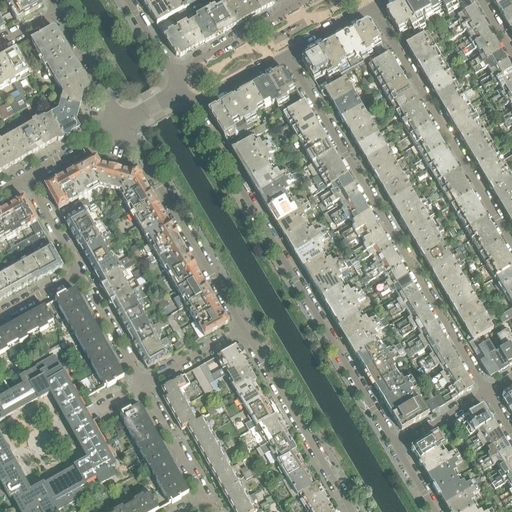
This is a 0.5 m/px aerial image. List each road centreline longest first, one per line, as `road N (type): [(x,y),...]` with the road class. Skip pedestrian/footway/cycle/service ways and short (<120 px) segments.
road 1 (residential): [(395,446),(191,108)]
road 2 (residential): [(286,55),(486,392)]
road 3 (residential): [(371,6),(511,246)]
road 4 (residential): [(120,125),(243,329)]
road 5 (residential): [(243,329),(350,511)]
road 6 (residential): [(288,9),(172,75)]
road 7 (residential): [(78,271),(143,386)]
road 8 (residential): [(56,11),(120,125)]
road 9 (residential): [(143,386),(204,497)]
